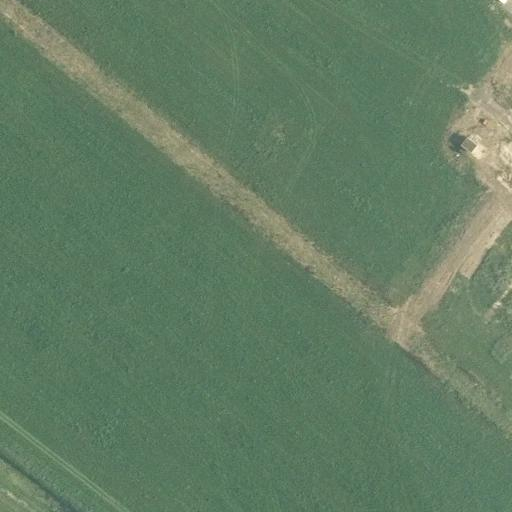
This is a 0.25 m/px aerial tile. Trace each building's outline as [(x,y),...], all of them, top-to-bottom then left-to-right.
[(132,0),(121,13),(158,44),(194,0),(132,0)] [(163,77),(0,273),(0,289),(29,314),(200,108),(163,77)] [(511,197),(504,190),(434,275),(471,306),(511,256),(511,197)] [(284,511),(86,348),(56,385),(208,511),(284,511)] [(511,394),(498,383),(391,511),(453,511),(511,441),(511,394)]
